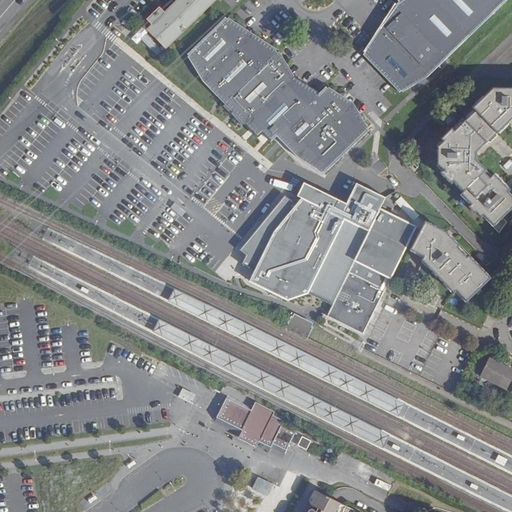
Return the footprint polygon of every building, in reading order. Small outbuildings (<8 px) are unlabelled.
[(166,48),(215,1),(214,0),(178,0),(164,14),(158,7),(145,20),(151,26),(148,30),(166,48)] [(399,0),(398,1),(399,3),(397,5),(395,3),(388,15),(393,20),(382,30),(385,34),(376,43),(372,38),(364,51),(366,53),(364,55),(399,94),(401,92),(403,93),(428,78),(507,0),(399,0)] [(382,30),(393,20),(388,15),(372,38),(376,43),(385,34),(382,30)] [(367,130),(368,129),(361,116),(348,109),(347,110),(338,100),(342,97),(329,88),(328,89),(326,87),(319,93),(305,85),(300,89),(282,70),(287,66),(279,53),(277,54),(274,50),(275,49),(265,43),(261,47),(251,37),(248,41),(237,31),(240,27),(228,19),(227,19),(225,19),(187,56),(188,57),(187,58),(262,131),(267,126),(275,135),(281,131),(300,153),(326,166),(327,165),(329,167),(368,133),(367,130)] [(261,47),(265,43),(240,27),(237,31),(248,41),(251,37),(261,47)] [(511,43),(496,58),(509,71),(511,68),(511,43)] [(305,85),(294,77),(287,66),(282,70),(300,89),(305,85)] [(473,109),(476,112),(498,135),(511,120),(511,88),(494,89),(473,109)] [(361,116),(353,104),(342,97),(338,100),(347,110),(348,109),(361,116)] [(498,135),(476,112),(466,122),(487,143),(488,145),(498,135)] [(476,154),(487,143),(466,122),(463,120),(442,140),(447,145),(442,150),(442,162),(447,167),(441,174),(452,185),(454,183),(464,193),(462,195),(472,206),(469,209),(475,215),(478,213),(483,218),(488,214),(491,217),(488,219),(501,234),(507,224),(503,219),(511,210),(511,197),(507,193),(509,191),(494,176),(492,178),(476,161),(476,154)] [(345,221),(301,198),(275,231),(250,282),(287,302),(308,295),(345,221)] [(174,203),(171,208),(180,215),(184,210),(174,203)] [(380,212),(328,316),(363,334),(415,229),(380,212)] [(491,280),(447,234),(426,224),(411,252),(424,258),(422,262),(454,295),(458,291),(461,295),(459,297),(466,304),(491,280)] [(403,405),(171,289),(164,303),(396,419),(403,405)] [(302,319),(292,314),(286,324),(285,326),(293,330),(296,331),(298,332),(308,338),(310,335),(315,325),(302,319)] [(158,320),(152,332),(382,449),(388,437),(158,320)] [(481,377),(508,390),(511,380),(511,369),(489,358),(481,377)] [(191,404),(196,395),(182,388),(177,397),(191,404)] [(253,407),(252,411),(245,408),(241,405),(227,398),(223,404),(219,413),(213,425),(239,438),(241,434),(246,436),(259,443),(256,449),(267,455),(270,451),(283,458),(288,448),(296,430),(282,424),(283,422),(272,416),(273,413),(260,406),(255,404),(253,407)] [(308,450),(311,440),(301,436),(298,447),(308,450)] [(258,477),(252,490),(266,497),(272,484),(258,477)] [(312,506),(319,493),(315,491),(310,500),(312,506)] [(356,511),(319,493),(312,506),(323,511),(322,511),(356,511)]
